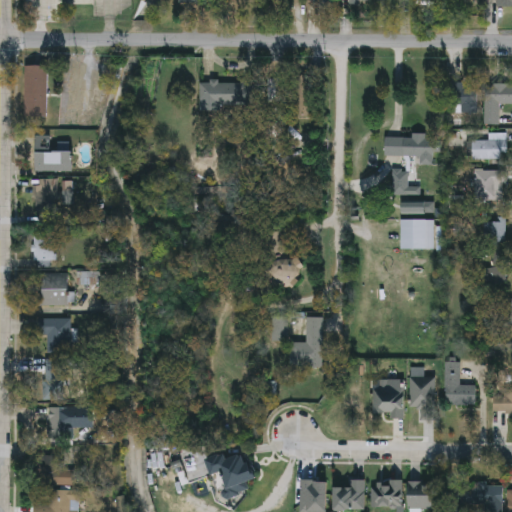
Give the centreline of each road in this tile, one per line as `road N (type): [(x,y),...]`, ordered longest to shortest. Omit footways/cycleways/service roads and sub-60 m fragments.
road 1 (residential): [(511,42),(1,40)]
road 2 (residential): [(338,339),(344,42)]
road 3 (residential): [(511,452),(326,452),(299,436)]
road 4 (tertiary): [(1,0),(0,216)]
